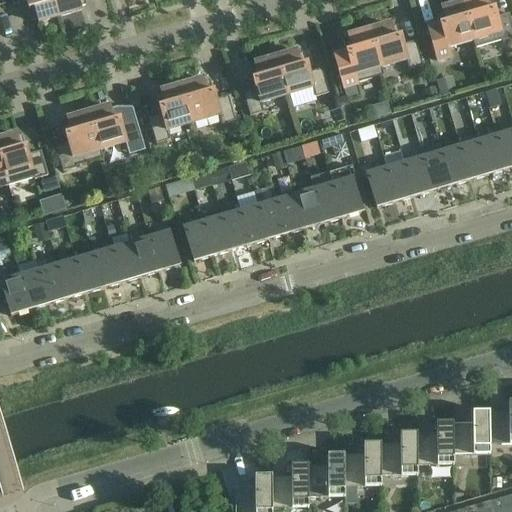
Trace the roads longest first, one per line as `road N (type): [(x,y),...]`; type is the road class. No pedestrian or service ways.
road 1 (residential): [(0,369),(511,221)]
road 2 (residential): [(20,511),(17,501),(511,359)]
road 3 (residential): [(0,85),(294,0)]
